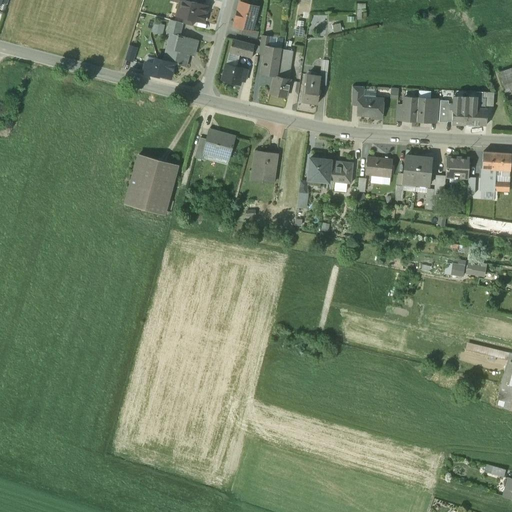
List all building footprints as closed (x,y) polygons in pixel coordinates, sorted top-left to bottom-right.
[(189,1),(186,0),(180,0),(180,2),(178,7),(186,10),(184,17),(203,22),(208,6),(189,1)] [(257,7),(240,3),(238,11),(237,11),(236,18),(234,26),(243,28),(251,30),(251,29),(257,7)] [(183,23),(170,20),(168,26),(181,29),(183,23)] [(155,22),(152,32),(164,34),(166,24),(155,22)] [(333,25),(334,32),(343,31),(341,23),(333,25)] [(181,29),(168,26),(167,33),(170,34),(170,33),(179,36),(181,29)] [(251,30),(243,28),(241,35),(256,39),(258,31),(251,29),(251,30)] [(179,36),(170,33),(170,34),(163,60),(174,63),(174,64),(186,67),(190,49),(195,51),(198,40),(179,36)] [(254,45),(232,39),(229,52),(239,55),(252,58),(254,45)] [(269,42),(261,40),(259,53),(264,54),(267,54),(268,50),(269,42)] [(136,48),(129,46),(125,58),(133,61),(136,51),(136,48)] [(279,52),(268,50),(267,54),(264,54),(261,73),(274,75),(277,76),(279,64),(281,49),(280,49),(279,52)] [(292,51),(281,49),(279,64),(283,64),(283,65),(283,66),(290,67),(292,51)] [(239,55),(229,52),(226,63),(236,66),(239,55)] [(163,60),(157,59),(156,64),(146,62),(143,72),(158,76),(159,75),(171,78),(174,64),(174,63),(163,60)] [(226,63),(222,81),(239,85),(241,77),(245,78),(247,69),(236,66),(226,63)] [(290,67),(283,66),(282,73),(286,74),(285,78),(288,79),(290,67)] [(511,68),(499,72),(505,92),(511,89),(511,68)] [(327,72),(320,72),(319,75),(320,76),(319,84),(326,85),(327,72)] [(282,73),(280,73),(279,76),(277,76),(274,75),(270,93),(286,97),(290,79),(288,79),(285,78),(286,74),(282,73)] [(319,75),(307,74),(303,101),(317,103),(318,94),(319,84),(320,76),(319,75)] [(363,86),(352,86),(351,104),(358,104),(359,97),(363,97),(363,86)] [(482,98),(482,103),(476,103),(476,108),(485,109),(485,106),(487,106),(487,102),(486,102),(486,98),(486,97),(487,97),(487,92),(482,92),(482,98)] [(494,92),(487,92),(487,97),(486,97),(486,98),(486,102),(487,102),(487,106),(493,106),(494,92)] [(363,97),(359,97),(358,104),(357,115),(375,117),(375,119),(381,119),(382,98),(363,97)] [(468,97),(453,97),(453,104),(452,119),(452,123),(466,124),(467,108),(468,97)] [(476,98),(468,97),(467,108),(466,124),(467,124),(468,126),(472,126),(473,125),(486,125),(487,109),(485,109),(476,108),(476,103),(477,98),(476,98)] [(432,100),(404,98),(403,106),(402,119),(430,121),(431,109),(432,100)] [(448,101),(440,100),(439,111),(448,111),(447,119),(452,119),(453,104),(448,104),(448,101)] [(448,111),(439,111),(439,122),(447,123),(447,119),(448,111)] [(234,137),(208,130),(206,139),(202,151),(204,152),(228,158),(234,137)] [(200,137),(194,157),(202,159),(204,152),(202,151),(206,139),(200,137)] [(277,153),(254,150),(251,180),(273,183),(277,153)] [(497,153),(483,152),(482,168),(496,169),(497,153)] [(511,153),(497,153),(496,169),(504,170),(510,170),(511,153)] [(177,165),(138,155),(125,203),(164,214),(177,165)] [(418,156),(405,155),(402,183),(415,184),(418,156)] [(392,159),(367,156),(365,174),(391,177),(392,159)] [(431,158),(418,156),(415,184),(428,186),(431,158)] [(469,159),(446,157),(445,176),(468,177),(469,159)] [(330,160),(311,158),(309,179),(328,181),(329,165),(330,160)] [(353,163),(343,162),(342,167),(329,165),(328,181),(335,182),(347,183),(351,183),(353,163)] [(496,169),(482,168),(481,181),(495,182),(496,169)] [(443,176),(435,175),(434,189),(434,191),(444,192),(445,179),(442,179),(443,176)] [(366,178),(359,178),(358,190),(365,191),(366,178)] [(309,181),(300,180),(299,191),(307,192),(309,181)] [(495,182),(481,181),(481,189),(486,189),(495,190),(495,182)] [(347,183),(335,182),(334,191),(346,192),(347,183)] [(509,182),(495,182),(495,190),(509,191),(509,182)] [(404,186),(396,185),(395,199),(402,200),(404,186)] [(434,189),(426,188),(425,202),(432,203),(434,191),(434,189)] [(495,190),(486,189),(485,200),(494,200),(495,190)] [(468,236),(461,236),(460,244),(467,245),(468,236)] [(467,267),(452,264),(450,274),(463,276),(463,272),(486,276),(488,266),(467,262),(467,267)] [(511,326),(426,304),(421,326),(511,348),(511,326)] [(406,328),(348,313),(342,340),(399,354),(406,328)] [(509,353),(467,342),(465,349),(507,360),(509,353)] [(506,361),(465,350),(462,363),(503,373),(506,361)] [(511,361),(507,360),(504,372),(501,384),(509,386),(511,372),(511,361)] [(511,386),(509,386),(501,384),(496,406),(511,410),(511,386)] [(487,395),(478,391),(476,396),(485,400),(487,395)] [(505,469),(493,466),(491,474),(503,477),(505,469)] [(511,478),(508,478),(503,496),(511,498),(511,478)]
